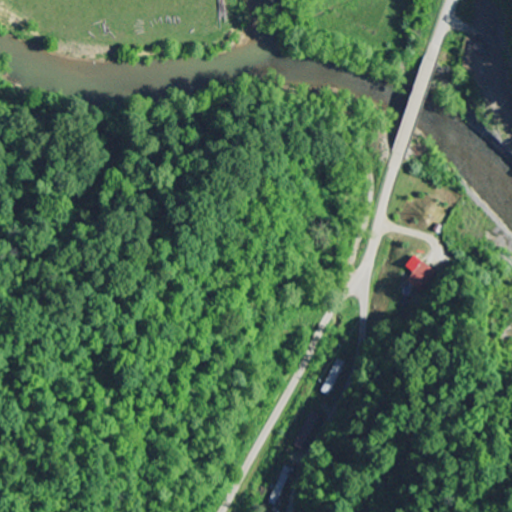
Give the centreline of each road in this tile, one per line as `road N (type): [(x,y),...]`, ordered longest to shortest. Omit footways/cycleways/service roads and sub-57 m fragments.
road 1 (residential): [(223,511),(324,326),(365,268),(400,156)]
road 2 (residential): [(365,268),(343,414),(290,511)]
